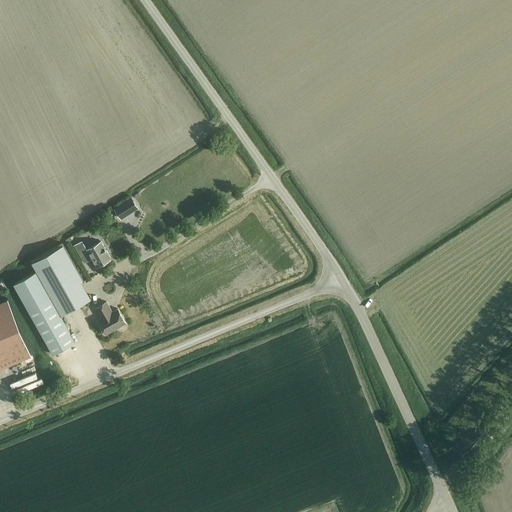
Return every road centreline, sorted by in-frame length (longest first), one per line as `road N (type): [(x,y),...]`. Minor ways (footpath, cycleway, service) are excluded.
road 1 (unclassified): [(0,422),(339,279)]
road 2 (tertiary): [(339,279),(147,0)]
road 3 (tertiary): [(446,502),(339,279)]
